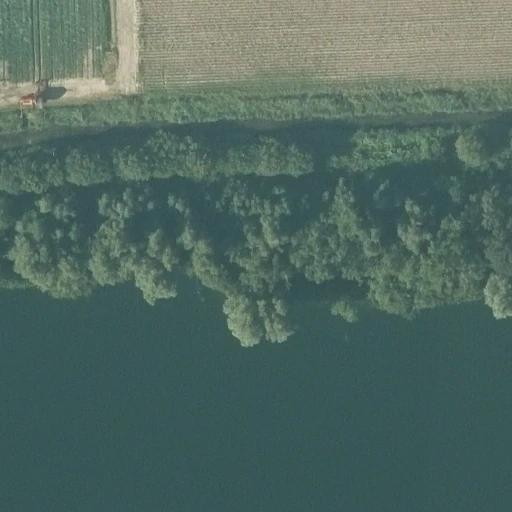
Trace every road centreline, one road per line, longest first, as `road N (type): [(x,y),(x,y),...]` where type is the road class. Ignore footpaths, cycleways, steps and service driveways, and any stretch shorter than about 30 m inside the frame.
road 1 (track): [(0,193),(94,179),(511,165)]
road 2 (track): [(476,266),(440,258),(370,276),(252,270),(196,246),(142,242),(60,258),(0,256)]
